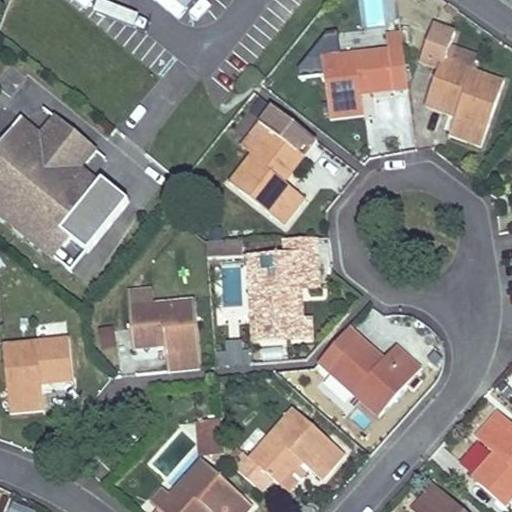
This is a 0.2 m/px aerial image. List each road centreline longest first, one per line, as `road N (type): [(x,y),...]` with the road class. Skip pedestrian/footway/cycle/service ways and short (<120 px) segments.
road 1 (residential): [(353,511),(467,376),(479,341),(467,271)]
road 2 (residential): [(426,164),(377,176),(361,192),(350,238),(374,280),(402,293),(434,292),(467,271)]
road 3 (residential): [(467,271),(482,222),(475,200),(464,183),(426,164)]
